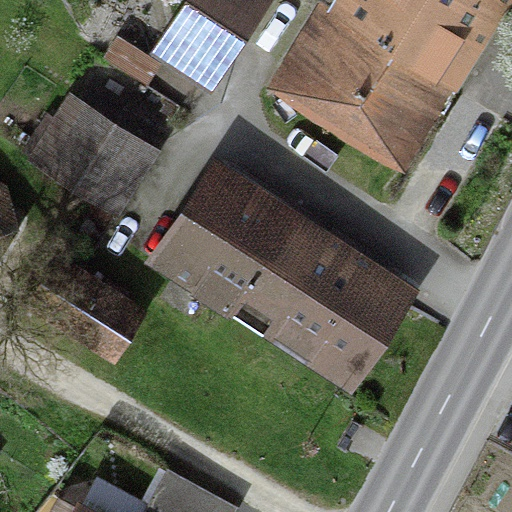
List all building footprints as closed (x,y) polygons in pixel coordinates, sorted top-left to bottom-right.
[(240,0),(194,0),(179,24),(224,54),(254,9),(240,0)] [(341,132),(378,156),(477,0),(358,0),(341,27),(331,21),(295,76),(285,70),(274,87),(298,103),(309,86),(353,114),(341,132)] [(117,32),(103,55),(145,82),(160,61),(117,32)] [(77,97),(37,158),(104,201),(143,140),(77,97)] [(396,299),(209,177),(205,183),(186,170),(151,226),(169,238),(155,260),(232,311),(237,303),(347,375),(396,299)] [(134,307),(63,262),(39,301),(94,336),(93,339),(107,348),(134,307)] [(230,511),(234,505),(168,468),(143,511),(230,511)] [(95,511),(80,503),(74,511),(95,511)]
